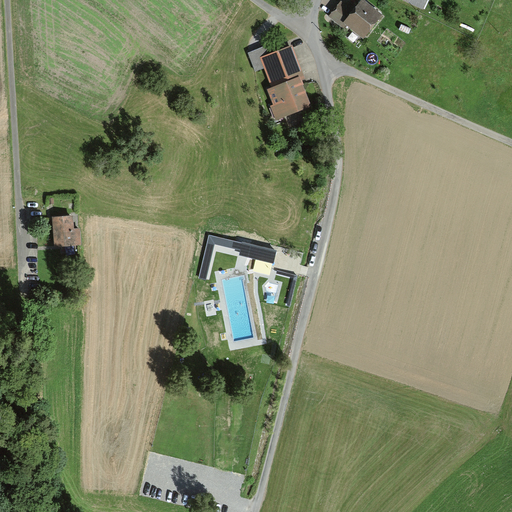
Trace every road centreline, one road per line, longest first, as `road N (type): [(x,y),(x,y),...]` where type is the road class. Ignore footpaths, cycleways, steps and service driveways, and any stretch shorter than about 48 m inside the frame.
road 1 (track): [(6,0),(24,284),(13,361),(0,369)]
road 2 (residential): [(301,22),(322,59),(511,141)]
